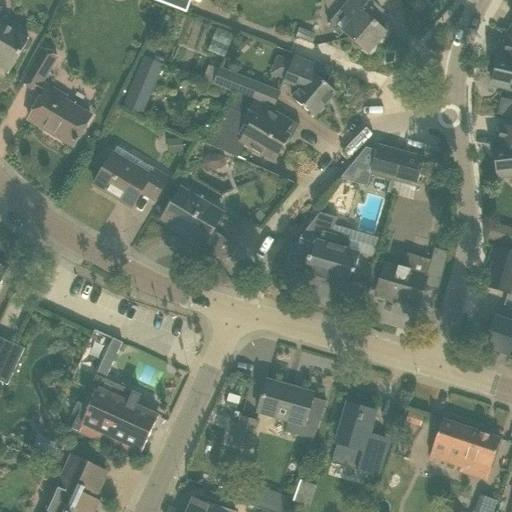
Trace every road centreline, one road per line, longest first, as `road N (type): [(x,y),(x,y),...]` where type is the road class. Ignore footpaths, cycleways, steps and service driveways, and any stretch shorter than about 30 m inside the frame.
road 1 (residential): [(252,288),(280,233),(374,126),(456,112)]
road 2 (tertiary): [(239,316),(72,239),(38,219),(0,180)]
road 3 (tertiary): [(433,367),(462,245),(456,112)]
road 4 (residential): [(144,511),(239,316)]
road 5 (tertiary): [(433,367),(239,316)]
